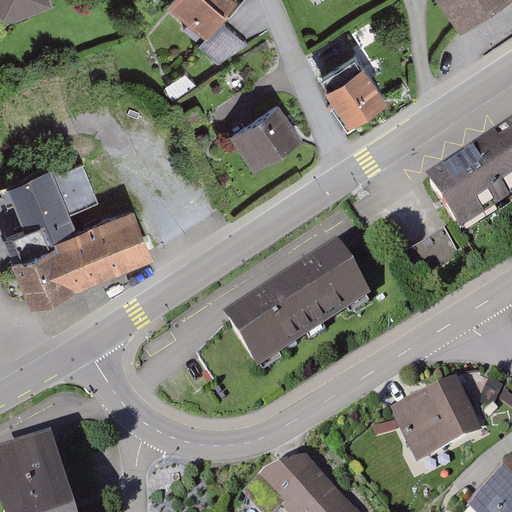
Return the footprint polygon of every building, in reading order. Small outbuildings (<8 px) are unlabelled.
[(0,0),(0,36),(47,18),(39,0),(0,0)] [(177,0),(164,17),(202,49),(216,32),(231,15),(214,1),(215,0),(177,0)] [(317,0),(326,9),(337,0),(317,0)] [(511,0),(430,0),(454,37),(511,0)] [(194,58),(214,77),(242,57),(216,32),(202,49),(194,58)] [(348,62),(314,84),(345,131),(378,109),(348,62)] [(230,138),(253,174),(302,142),(279,106),(230,138)] [(192,118),(179,125),(186,139),(199,132),(192,118)] [(420,193),(454,248),(511,212),(511,136),(426,189),(420,193)] [(0,251),(25,315),(147,268),(126,216),(70,238),(64,223),(92,213),(77,174),(48,185),(44,174),(1,191),(19,236),(0,243),(0,251)] [(440,236),(397,264),(414,289),(457,262),(440,236)] [(341,255),(229,326),(252,363),(257,369),(368,298),(341,255)] [(229,326),(197,356),(215,384),(252,363),(229,326)] [(451,392),(386,426),(413,476),(477,442),(451,392)] [(62,511),(44,450),(0,463),(0,511),(62,511)] [(511,511),(511,466),(467,511),(511,511)] [(258,488),(238,509),(240,511),(339,511),(300,473),(258,488)]
